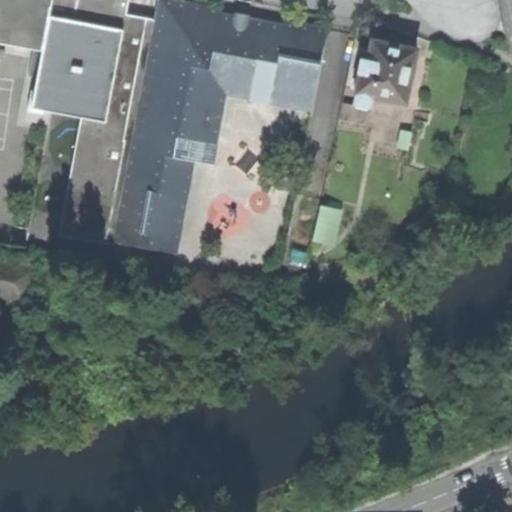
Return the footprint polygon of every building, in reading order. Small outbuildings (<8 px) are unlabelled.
[(55,0),(0,0),(0,41),(46,51),(52,17),(55,0)] [(132,0),(55,0),(52,17),(127,30),(109,123),(86,119),(77,165),(72,193),(64,235),(64,237),(114,246),(114,241),(155,19),(129,15),(132,0)] [(220,8),(173,0),(158,0),(155,19),(114,241),(179,253),(195,160),(215,164),(228,96),(311,111),(326,28),(283,21),(283,23),(249,17),(247,29),(230,26),(232,14),(220,12),(220,8)] [(233,11),(232,14),(230,26),(247,29),(249,17),(249,15),(240,13),(233,11)] [(127,30),(52,17),(46,51),(35,110),(72,116),(86,119),(109,123),(127,30)] [(355,103),(370,107),(372,96),(406,103),(417,50),(396,46),(374,41),(370,61),(362,59),(359,72),(362,73),(355,103)] [(64,162),(77,165),(86,119),(72,116),(64,162)] [(51,233),(64,235),(72,193),(59,191),(51,233)] [(314,241),(334,245),(341,211),(321,207),(314,241)] [(33,256),(0,250),(0,292),(26,297),(33,256)] [(198,329),(212,330),(214,315),(200,313),(198,329)] [(197,339),(211,340),(212,330),(198,329),(197,339)]
